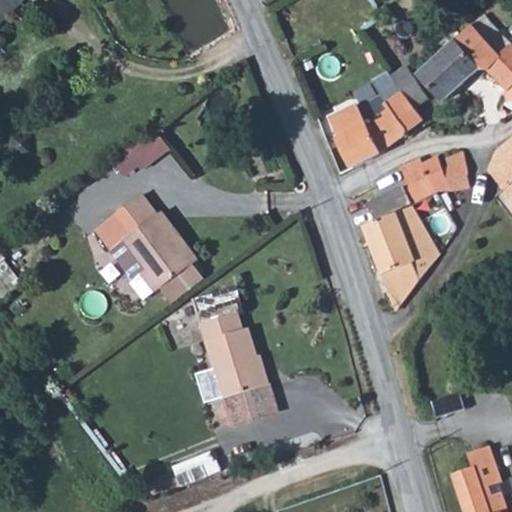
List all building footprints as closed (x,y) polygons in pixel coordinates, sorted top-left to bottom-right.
[(0,0),(0,21),(21,0),(0,0)] [(511,35),(494,14),(439,65),(462,89),(490,65),(502,65),(511,77),(511,35)] [(451,93),(436,73),(424,82),(439,102),(451,93)] [(398,83),(374,96),(391,144),(426,133),(398,83)] [(363,86),(342,92),(349,112),(344,116),(358,157),(391,144),(374,96),(369,84),(363,86)] [(114,156),(132,180),(175,147),(157,124),(114,156)] [(511,128),(501,144),(511,163),(511,128)] [(488,177),(481,137),(460,141),(475,177),(488,177)] [(454,142),(439,145),(455,179),(468,178),(454,142)] [(455,179),(439,145),(427,149),(415,155),(431,188),(448,181),(455,179)] [(417,175),(383,193),(391,209),(425,192),(417,175)] [(142,188),(96,223),(111,243),(125,234),(145,261),(140,266),(142,268),(156,285),(198,254),(161,205),(156,207),(142,188)] [(428,198),(375,226),(381,231),(412,301),(430,275),(450,246),(429,200),(428,198)] [(125,234),(111,243),(134,274),(142,268),(140,266),(145,261),(125,234)] [(234,310),(200,318),(218,393),(254,383),(248,353),(254,350),(247,325),(239,327),(234,310)] [(269,407),(254,350),(248,353),(254,383),(218,393),(226,418),(269,407)] [(492,443),(468,450),(470,458),(463,460),(473,494),(492,489),(488,476),(501,473),(492,443)] [(511,511),(511,469),(501,473),(488,476),(492,489),(473,494),(477,511),(511,511)]
